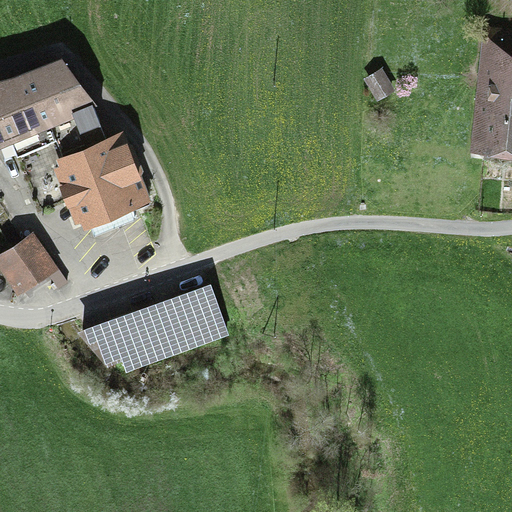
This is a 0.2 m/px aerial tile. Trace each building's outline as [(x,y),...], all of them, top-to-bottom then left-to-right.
[(511,29),(487,26),(474,138),(511,143),(511,29)] [(78,194),(65,159),(108,143),(94,104),(60,60),(0,78),(0,137),(7,134),(40,209),(78,194)] [(379,94),(392,87),(381,70),(369,78),(379,94)] [(150,209),(123,137),(108,143),(65,159),(78,194),(92,232),(150,209)] [(33,235),(0,256),(0,262),(18,290),(47,271),(59,289),(68,283),(56,265),(54,266),(33,235)] [(82,329),(106,358),(124,352),(128,365),(226,331),(210,284),(82,329)]
